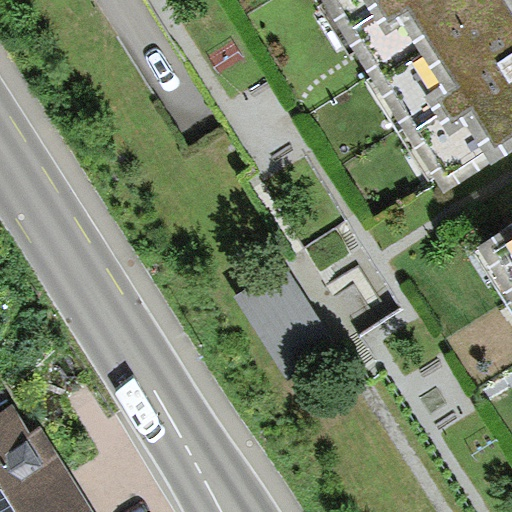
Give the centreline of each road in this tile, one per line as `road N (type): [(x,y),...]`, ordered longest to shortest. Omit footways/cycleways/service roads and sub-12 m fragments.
road 1 (secondary): [(0,150),(228,511)]
road 2 (residential): [(125,0),(202,127)]
